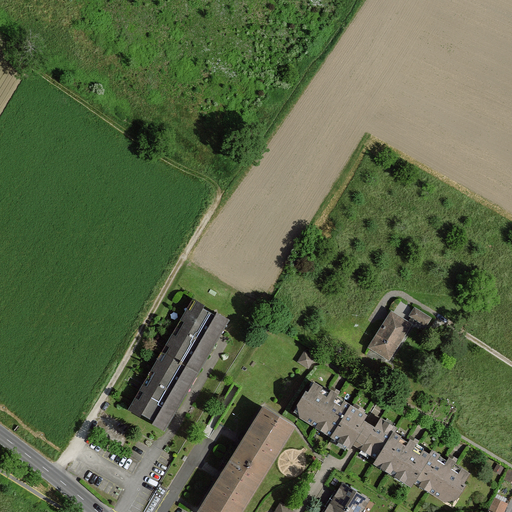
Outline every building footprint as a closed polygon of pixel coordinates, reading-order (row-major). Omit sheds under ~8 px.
[(197,301),(133,411),(170,432),(233,322),(197,301)] [(433,316),(416,306),(411,314),(428,325),(433,316)] [(392,311),(370,345),(390,358),(412,323),(392,311)] [(305,385),(295,399),(299,414),(351,444),(353,441),(374,455),(393,427),(396,429),(398,426),(381,415),(375,424),(364,416),(367,412),(344,396),(340,401),(333,397),(338,390),(331,385),(326,392),(319,387),(322,383),(314,377),(308,387),(305,385)] [(262,403),(197,508),(203,511),(239,511),(295,423),(262,403)] [(412,484),(414,480),(446,500),(458,496),(467,481),(465,480),(471,471),(462,465),(459,470),(452,466),(456,460),(449,455),(445,462),(438,457),(441,452),(433,447),(430,450),(423,446),(420,451),(413,446),(417,440),(410,435),(406,442),(399,438),(402,433),(396,429),(393,427),(374,455),(373,459),(412,484)] [(324,511),(362,511),(371,498),(343,481),(324,511)] [(496,496),(490,509),(495,511),(505,511),(510,503),(496,496)] [(281,502),(274,511),(294,511),(295,511),(281,502)]
